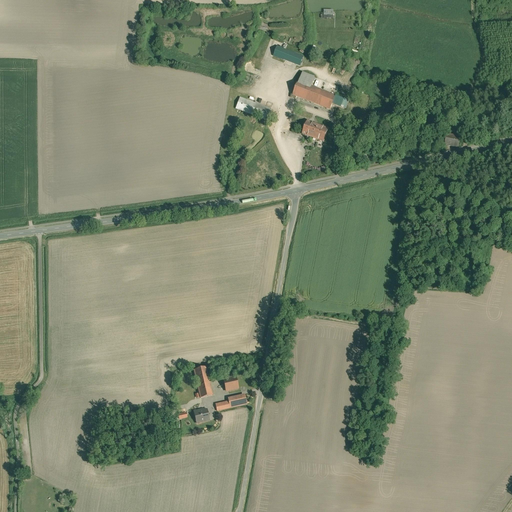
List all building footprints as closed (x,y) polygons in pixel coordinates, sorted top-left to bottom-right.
[(303,57),(277,47),(273,57),(299,67),(303,57)] [(297,83),(292,98),(329,113),(333,104),(335,98),(311,88),(314,79),(302,74),(298,83),(297,83)] [(339,97),(338,99),(336,105),(336,106),(346,110),(349,101),(339,97)] [(270,111),(238,99),(234,109),(234,111),(266,123),(268,117),(270,111)] [(306,122),(301,136),(322,145),(328,131),(323,129),(323,130),(311,125),(312,124),(306,122)] [(446,136),(444,148),(449,149),(453,150),(458,151),(458,149),(460,139),(446,136)] [(208,381),(205,368),(192,371),(197,396),(198,400),(211,397),(208,381)] [(221,380),(224,393),(237,391),(234,378),(221,380)] [(227,403),(228,411),(246,407),(244,396),(226,400),(227,403)] [(227,403),(214,406),(215,413),(226,411),(228,411),(227,403)] [(202,410),(192,412),(195,425),(208,422),(206,411),(202,411),(202,410)]
